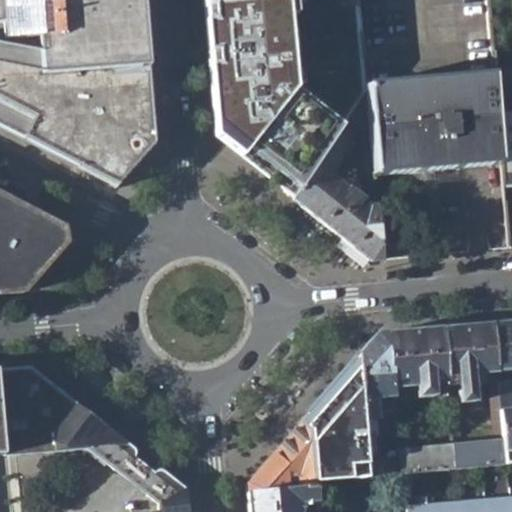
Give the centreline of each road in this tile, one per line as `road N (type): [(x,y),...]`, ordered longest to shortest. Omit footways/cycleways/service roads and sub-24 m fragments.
road 1 (residential): [(269,308),(511,285)]
road 2 (residential): [(191,241),(170,0)]
road 3 (residential): [(0,159),(160,251)]
road 4 (residential): [(202,384),(214,511)]
road 5 (residential): [(0,332),(125,320)]
